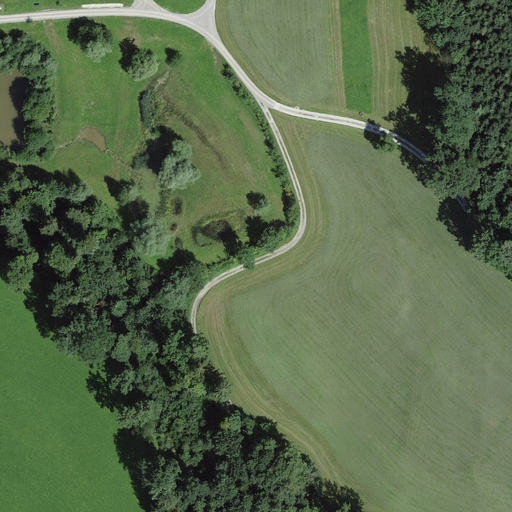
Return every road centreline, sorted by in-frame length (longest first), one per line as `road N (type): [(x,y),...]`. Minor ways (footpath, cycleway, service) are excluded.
road 1 (track): [(246,511),(192,323),(218,279),(279,253),(303,227),(298,188),(259,95)]
road 2 (track): [(511,266),(408,146),(259,95)]
road 3 (track): [(203,24),(127,12),(0,20)]
